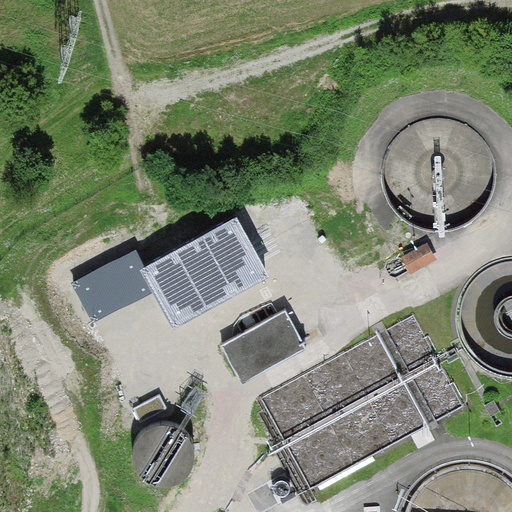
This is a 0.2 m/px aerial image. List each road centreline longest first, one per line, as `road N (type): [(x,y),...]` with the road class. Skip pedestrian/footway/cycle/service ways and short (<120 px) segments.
road 1 (track): [(101,183),(128,135),(100,0)]
road 2 (track): [(87,511),(79,430),(52,365)]
